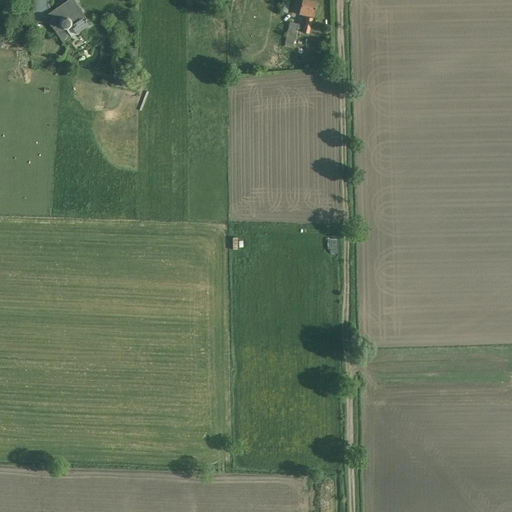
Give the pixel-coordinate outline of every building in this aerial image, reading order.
[(63,43),(91,25),(74,0),(70,0),(51,12),(50,0),(33,0),(34,22),(49,22),(63,43)] [(297,15),(299,1),(292,0),(290,14),(297,15)] [(302,32),(310,34),(318,2),(311,0),(302,0),(299,15),(306,16),(302,32)] [(315,20),(310,33),(318,36),(323,23),(315,20)] [(292,48),(297,26),(289,23),(283,46),(292,48)] [(111,68),(109,83),(127,86),(129,71),(111,68)] [(251,250),(251,240),(241,239),(241,250),(251,250)]
